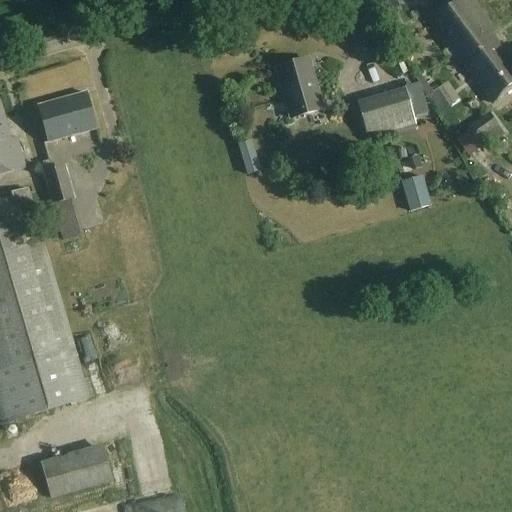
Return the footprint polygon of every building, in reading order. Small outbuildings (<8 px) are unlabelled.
[(401,10),(395,0),(369,0),(380,20),(401,10)] [(454,0),(426,21),(455,61),(474,47),(470,40),(481,32),(482,32),(490,27),(470,0),(454,0)] [(494,34),(490,27),(482,32),(481,32),(470,40),(474,47),(455,61),(458,66),(462,63),(492,105),(511,91),(511,65),(491,36),(494,34)] [(323,112),(309,61),(278,70),(292,121),(323,112)] [(87,95),(39,108),(49,144),(97,130),(87,95)] [(417,127),(408,96),(360,109),(369,140),(417,127)] [(11,141),(0,102),(0,176),(25,169),(16,139),(11,141)] [(504,135),(491,115),(469,129),(482,149),(504,135)] [(79,215),(66,169),(43,175),(56,222),(79,215)] [(423,178),(401,184),(410,215),(431,209),(423,178)] [(89,399),(28,191),(16,195),(16,201),(0,205),(0,388),(10,422),(89,399)] [(114,484),(104,447),(42,464),(52,501),(114,484)]
